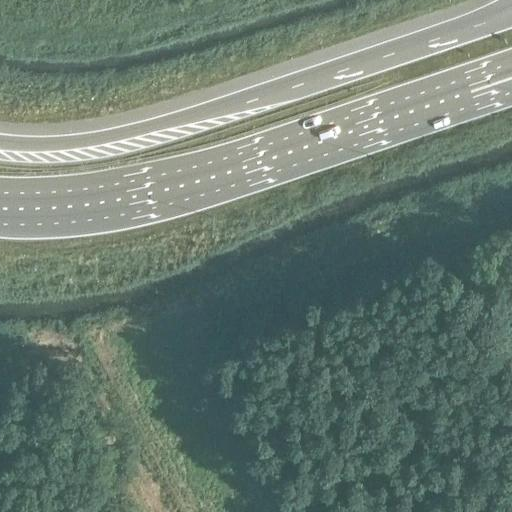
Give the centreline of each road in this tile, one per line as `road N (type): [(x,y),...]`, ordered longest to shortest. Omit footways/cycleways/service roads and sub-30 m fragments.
road 1 (motorway): [(511,10),(174,117),(88,136),(0,138)]
road 2 (motorway): [(0,200),(129,195),(312,147),(511,77)]
